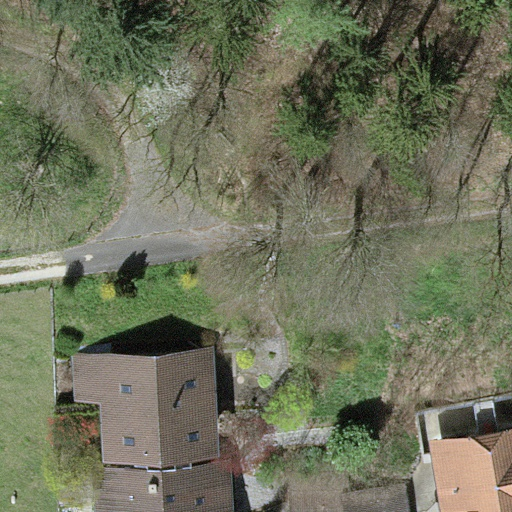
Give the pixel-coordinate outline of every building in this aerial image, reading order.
[(220,447),(214,342),(71,350),(74,399),(99,397),(102,453),(133,452),(193,448),(220,447)] [(511,511),(511,418),(428,434),(441,511),(511,511)] [(193,457),(193,448),(133,452),(134,460),(193,457)] [(134,460),(92,463),(94,511),(233,511),(230,455),(193,457),(134,460)] [(409,511),(403,460),(288,474),(292,511),(409,511)]
